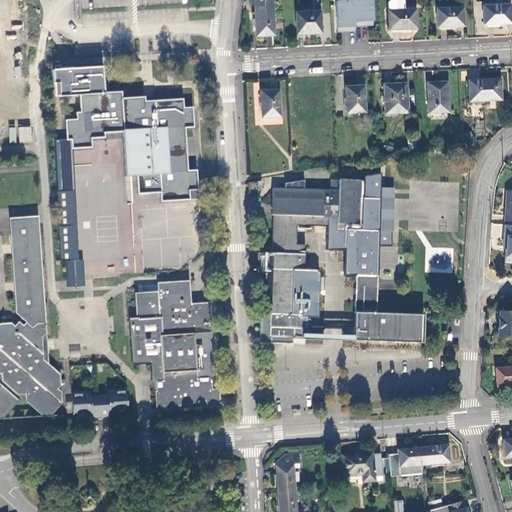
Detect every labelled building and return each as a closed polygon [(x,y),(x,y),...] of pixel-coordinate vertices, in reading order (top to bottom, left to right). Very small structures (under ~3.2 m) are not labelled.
[(275,37),(273,0),(269,0),(254,1),(256,38),(275,37)] [(373,25),(371,0),(354,0),(355,1),(356,26),(373,25)] [(356,26),(355,1),(335,2),(337,33),(356,32),(356,26)] [(388,4),(389,12),(405,11),(405,1),(390,1),(388,4)] [(511,24),(510,6),(485,7),(485,26),(511,24)] [(465,26),(464,8),(438,9),(439,28),(465,26)] [(405,11),(389,12),(389,31),(417,29),(416,11),(405,11)] [(323,35),(322,13),(298,15),(299,36),(323,35)] [(81,95),(82,113),(78,113),(78,120),(67,120),(68,139),(73,139),(73,148),(92,147),(92,137),(105,136),(105,133),(120,132),(120,130),(125,129),(125,131),(124,131),(124,132),(128,176),(139,176),(140,193),(163,192),(163,201),(190,199),(190,190),(198,190),(197,171),(189,172),(186,127),(194,126),(193,108),(184,108),(183,99),(145,102),(145,97),(122,99),(121,93),(104,94),(102,67),(80,68),(80,67),(54,69),(53,70),(54,83),(59,83),(59,90),(60,96),(81,95)] [(499,80),(468,82),(469,103),(500,102),(499,80)] [(447,82),(427,83),(429,114),(449,113),(447,82)] [(405,85),(384,86),(385,116),(407,114),(405,85)] [(363,87),(344,88),(345,114),(364,113),(363,87)] [(278,91),(260,92),(262,119),(280,118),(278,91)] [(31,126),(18,127),(19,142),(32,142),(31,126)] [(354,341),(421,343),(421,314),(376,313),(377,295),(378,295),(379,289),(377,289),(378,270),(379,270),(379,263),(378,263),(379,230),(358,230),(358,225),(362,225),(363,198),(380,198),(380,174),(364,176),(364,181),(338,180),(338,191),(304,190),(304,181),(284,184),(284,189),(284,190),(272,189),(271,216),(274,216),(273,254),(258,253),(257,262),(262,262),(262,269),(265,270),(265,274),(264,314),(255,315),(255,323),(256,343),(276,344),(276,339),(285,339),(285,344),(293,344),(293,327),(302,328),(304,255),(305,255),(305,245),(296,245),(296,225),(298,225),(305,225),(305,226),(327,227),(327,250),(345,251),(345,276),(356,276),(356,277),(356,288),(354,288),(354,295),(355,295),(354,341)] [(257,183),(248,183),(249,192),(257,192),(257,188),(262,188),(261,182),(257,182),(257,183)] [(58,190),(62,261),(80,260),(76,189),(58,190)] [(363,198),(362,225),(358,225),(358,230),(379,230),(380,198),(363,198)] [(122,216),(120,242),(133,243),(135,217),(122,216)] [(39,217),(10,219),(12,238),(17,237),(16,226),(31,225),(35,225),(36,237),(40,237),(39,217)] [(0,421),(4,421),(20,402),(29,401),(42,413),(44,414),(44,420),(50,420),(50,414),(53,413),(61,405),(61,396),(56,391),(60,387),(60,378),(45,365),(44,353),(47,353),(46,342),(43,342),(43,340),(48,335),(47,323),(46,314),(42,314),(41,297),(45,296),(43,276),(39,276),(38,258),(42,258),(40,237),(36,237),(35,225),(31,225),(16,226),(17,237),(12,238),(18,314),(28,323),(28,325),(24,329),(20,325),(15,330),(10,326),(2,326),(0,328),(0,421)] [(511,262),(511,234),(503,234),(502,262),(511,262)] [(126,252),(126,272),(142,272),(142,252),(126,252)] [(137,296),(139,321),(131,321),(135,365),(152,364),(154,384),(157,383),(159,409),(220,404),(219,391),(212,392),(210,378),(198,379),(194,334),(211,333),(209,305),(190,307),(188,283),(159,286),(159,294),(137,296)] [(511,336),(511,310),(499,310),(497,336),(511,336)] [(511,366),(495,368),(497,386),(511,384),(511,366)] [(90,395),(72,396),(75,417),(92,415),(92,417),(110,416),(110,414),(128,413),(126,392),(108,393),(108,395),(90,397),(90,395)] [(511,457),(511,439),(502,441),(504,458),(511,457)] [(419,448),(421,465),(448,463),(446,446),(419,448)] [(398,467),(421,465),(419,448),(397,450),(398,467)] [(372,455),(371,452),(349,455),(341,456),(343,477),(362,475),(363,483),(375,481),(374,477),(382,476),(380,454),(372,455)] [(275,462),(277,493),(295,492),(293,468),(299,468),(299,454),(283,455),(275,462)] [(162,479),(180,477),(179,467),(161,469),(162,479)] [(295,511),(295,492),(277,493),(277,511),(295,511)] [(465,511),(462,499),(425,509),(425,511),(465,511)]
